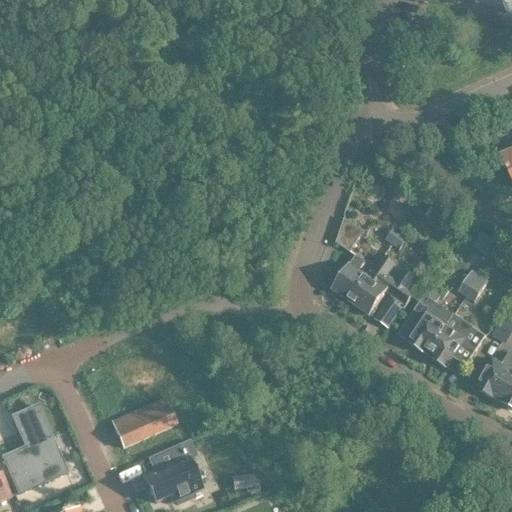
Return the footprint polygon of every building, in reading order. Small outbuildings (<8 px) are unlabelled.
[(511,0),(446,0),(511,16),(511,14),(511,0)] [(489,142),(485,133),(475,137),(479,146),(489,142)] [(511,188),(511,152),(499,158),(511,188)] [(336,245),(349,254),(362,233),(343,221),(336,245)] [(384,242),(390,247),(399,236),(392,231),(384,242)] [(495,243),(478,233),(470,247),(487,257),(495,243)] [(406,241),(399,236),(390,247),(397,252),(406,241)] [(331,292),(350,305),(368,279),(357,272),(363,264),(355,258),(331,292)] [(350,305),(369,318),(386,294),(400,304),(408,293),(383,275),(391,264),(382,258),(368,279),(350,305)] [(471,273),(458,293),(466,299),(479,278),(471,273)] [(479,278),(466,299),(474,304),(487,284),(479,278)] [(407,345),(420,353),(422,355),(424,352),(428,355),(452,317),(432,304),(436,298),(426,291),(396,337),(408,344),(407,345)] [(387,331),(401,310),(388,301),(374,322),(387,331)] [(500,344),(511,323),(511,322),(500,316),(488,338),(500,344)] [(484,339),(452,317),(428,355),(433,358),(431,361),(445,370),(452,360),(465,369),(484,339)] [(502,367),(491,361),(475,391),(496,402),(511,372),(511,356),(508,355),(502,367)] [(511,372),(496,402),(511,411),(511,372)] [(122,452),(175,429),(163,402),(110,426),(122,452)] [(49,438),(36,409),(11,420),(24,450),(4,459),(21,496),(32,491),(35,498),(45,494),(42,487),(65,477),(49,438)] [(200,491),(187,463),(187,462),(194,458),(189,447),(187,444),(168,452),(152,459),(147,462),(153,475),(142,480),(154,505),(164,501),(166,506),(174,503),(176,507),(191,500),(189,496),(191,495),(200,491)] [(254,475),(242,477),(244,490),(244,494),(257,492),(256,488),(254,475)] [(25,499),(16,503),(20,511),(29,511),(39,508),(36,501),(27,505),(25,499)]
